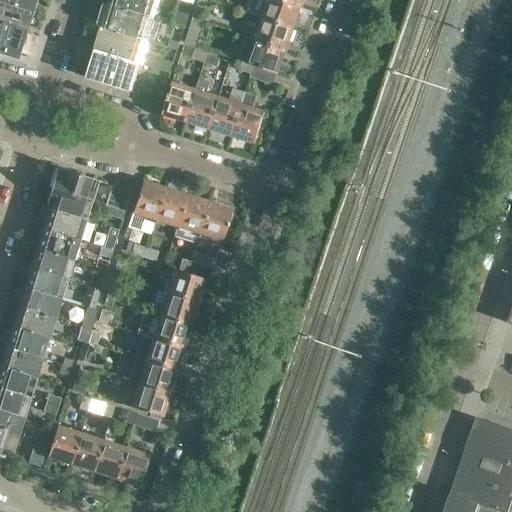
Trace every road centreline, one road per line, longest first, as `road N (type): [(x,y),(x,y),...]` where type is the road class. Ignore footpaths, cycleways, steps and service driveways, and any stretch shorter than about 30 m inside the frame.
road 1 (residential): [(163,511),(269,194)]
road 2 (residential): [(269,194),(336,0)]
road 3 (unclassified): [(457,371),(511,212)]
road 4 (unclassified): [(410,511),(457,371)]
road 5 (residential): [(269,194),(141,150)]
road 6 (residential): [(141,150),(135,113),(48,83)]
road 7 (residential): [(30,139),(115,167),(141,150)]
